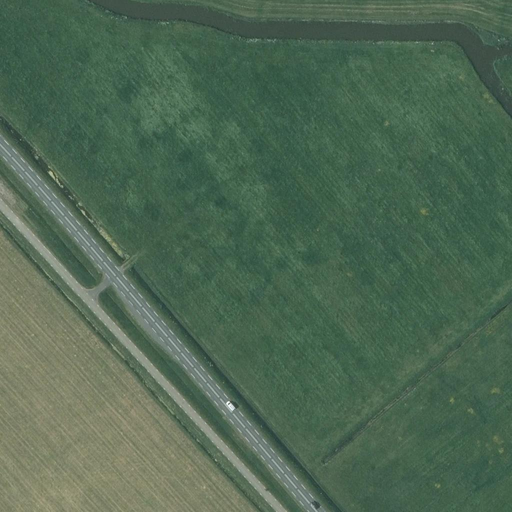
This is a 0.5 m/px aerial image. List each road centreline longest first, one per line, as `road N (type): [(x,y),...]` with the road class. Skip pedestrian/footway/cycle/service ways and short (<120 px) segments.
road 1 (primary): [(316,511),(114,275)]
road 2 (unclassified): [(281,511),(86,298)]
road 3 (primary): [(114,275),(0,146)]
road 4 (unclassified): [(86,298),(0,204)]
